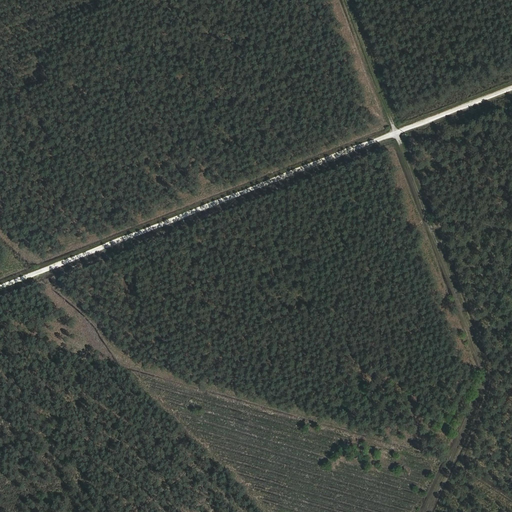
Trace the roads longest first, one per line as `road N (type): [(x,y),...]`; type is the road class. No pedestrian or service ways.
road 1 (track): [(0,290),(511,89)]
road 2 (track): [(489,390),(345,0)]
road 3 (track): [(489,390),(422,511)]
